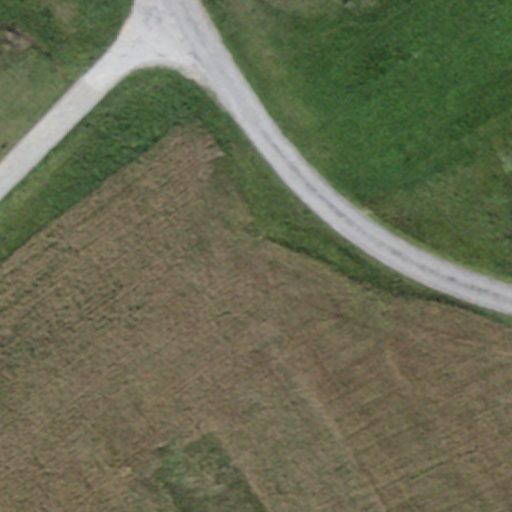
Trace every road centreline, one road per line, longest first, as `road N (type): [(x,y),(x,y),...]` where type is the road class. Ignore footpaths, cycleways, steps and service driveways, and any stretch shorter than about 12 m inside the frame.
road 1 (track): [(181,10),(297,182),(394,259),(511,291)]
road 2 (track): [(181,10),(0,177)]
